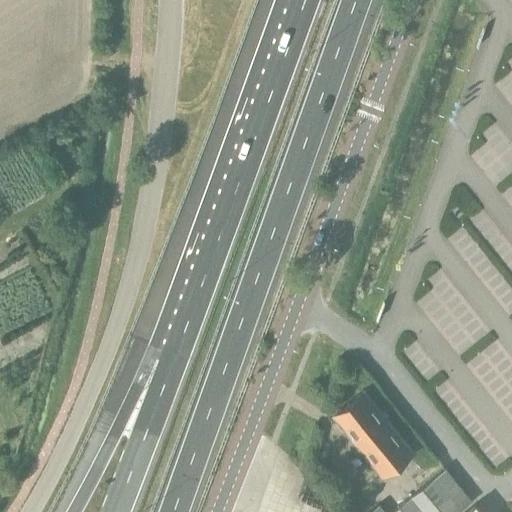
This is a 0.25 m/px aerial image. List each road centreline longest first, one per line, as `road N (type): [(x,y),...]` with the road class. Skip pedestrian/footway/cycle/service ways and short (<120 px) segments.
road 1 (tertiary): [(216,511),(410,0)]
road 2 (primary): [(173,511),(355,0)]
road 3 (unclassified): [(31,511),(114,340),(154,179),(169,0)]
road 4 (primary): [(304,0),(172,363)]
road 5 (primary): [(172,363),(114,434),(72,511)]
road 6 (primary): [(172,363),(115,511)]
